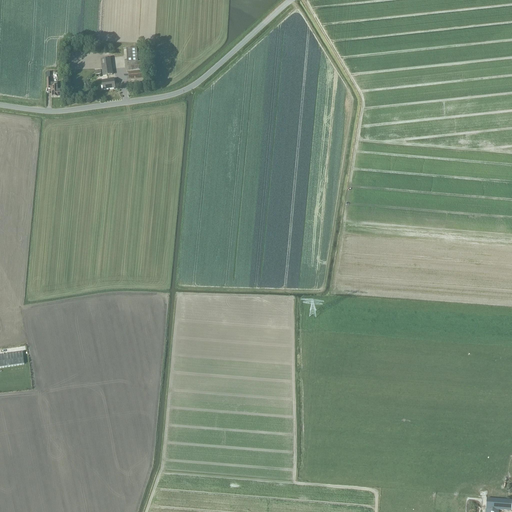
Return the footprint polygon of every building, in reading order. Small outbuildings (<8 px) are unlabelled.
[(127,49),(128,62),(138,61),(137,48),(127,49)] [(100,59),(103,76),(113,75),(110,58),(100,59)] [(128,70),(129,72),(129,80),(144,79),(143,62),(128,63),(128,70)] [(60,92),(58,92),(57,83),(52,83),(53,86),(50,86),(49,73),(46,73),(46,89),(52,89),(52,97),(60,97),(60,92)] [(103,91),(107,90),(115,89),(114,79),(111,80),(111,79),(107,79),(107,80),(101,81),(103,91)] [(511,499),(506,499),(486,498),(485,511),(497,511),(498,511),(510,511),(511,499)]
